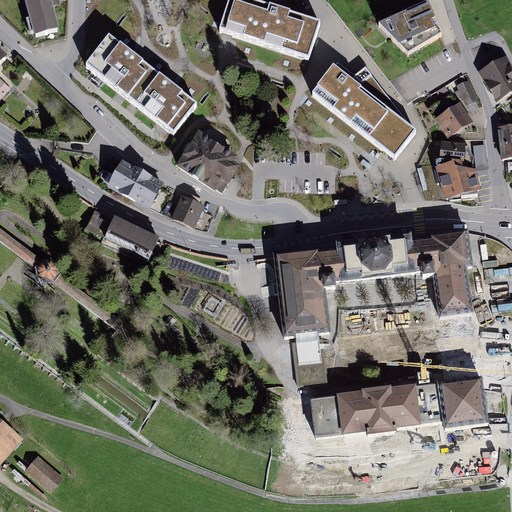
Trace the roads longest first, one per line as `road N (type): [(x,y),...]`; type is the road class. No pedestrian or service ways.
road 1 (tertiary): [(302,241),(208,245),(154,227),(26,149)]
road 2 (residential): [(118,141),(161,175),(222,202),(291,211),(302,241)]
road 3 (tertiary): [(497,222),(377,226),(302,241)]
road 4 (residential): [(464,47),(491,119),(497,222)]
road 5 (unknown): [(460,220),(486,330),(511,361)]
